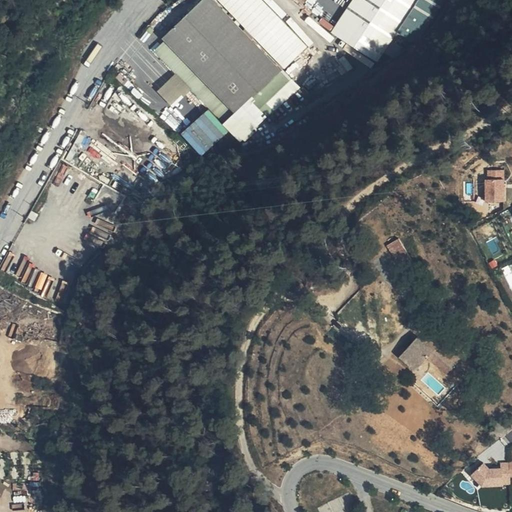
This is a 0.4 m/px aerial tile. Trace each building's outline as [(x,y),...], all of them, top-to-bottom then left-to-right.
[(221,0),(285,68),(314,40),(290,15),(287,17),(271,0),(221,0)] [(390,0),(344,0),(317,42),(361,72),(403,9),(390,0)] [(286,93),(196,1),(153,43),(156,47),(145,57),(213,127),(224,116),(227,119),(243,135),(286,93)] [(161,74),(151,80),(156,88),(166,83),(161,74)] [(180,126),(165,122),(161,133),(176,138),(180,126)] [(507,200),(506,168),(486,168),(487,200),(507,200)] [(90,267),(103,241),(83,231),(70,257),(90,267)] [(399,265),(412,258),(401,237),(388,243),(399,265)] [(369,327),(350,314),(341,327),(339,328),(357,341),(360,340),(371,348),(391,322),(388,319),(391,315),(389,312),(385,315),(381,313),(369,327)] [(412,349),(408,346),(395,359),(413,374),(425,361),(432,352),(449,368),(458,358),(429,331),(417,342),(419,343),(412,349)] [(414,340),(408,346),(412,349),(419,343),(417,342),(414,340)] [(432,352),(425,361),(443,376),(449,368),(432,352)] [(511,479),(511,460),(501,461),(502,465),(477,466),(478,486),(511,484),(511,479)]
